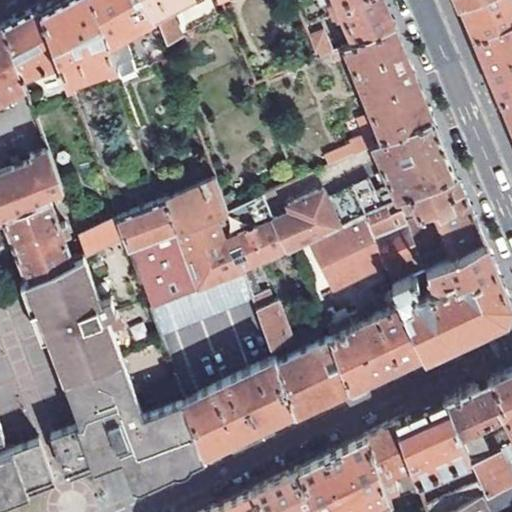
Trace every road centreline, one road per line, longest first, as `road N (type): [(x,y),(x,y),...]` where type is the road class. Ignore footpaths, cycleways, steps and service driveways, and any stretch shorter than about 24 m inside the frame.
road 1 (residential): [(139,511),(511,339)]
road 2 (secondary): [(421,0),(511,219)]
